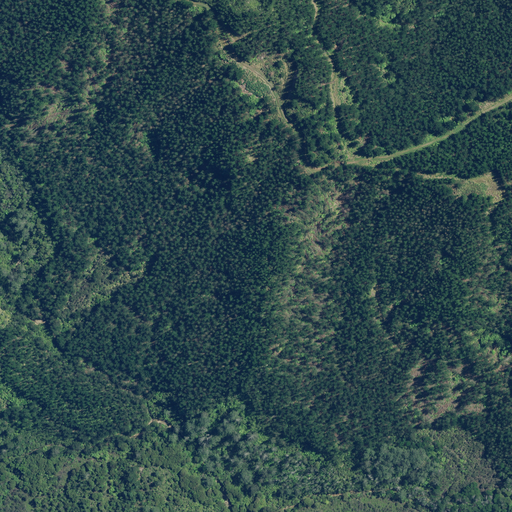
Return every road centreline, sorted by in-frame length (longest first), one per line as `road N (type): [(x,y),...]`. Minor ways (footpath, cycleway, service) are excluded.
road 1 (track): [(511,108),(440,165),(356,157),(344,101),(312,40),(321,0)]
road 2 (track): [(280,0),(253,46),(221,34),(179,0)]
